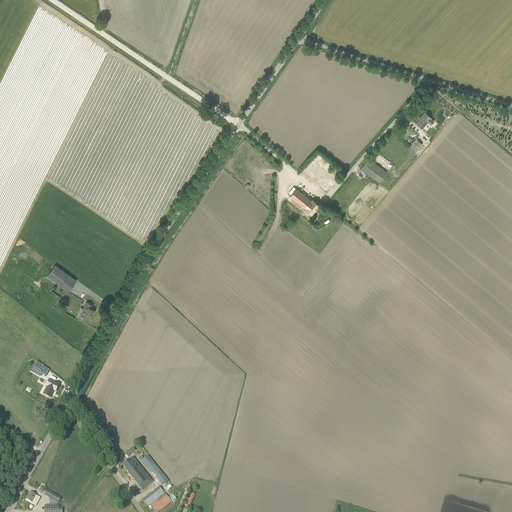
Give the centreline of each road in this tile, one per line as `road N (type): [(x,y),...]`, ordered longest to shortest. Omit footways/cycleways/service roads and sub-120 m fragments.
road 1 (unclassified): [(65,406),(238,128)]
road 2 (unclassified): [(238,128),(328,198),(429,79)]
road 3 (track): [(50,0),(238,128)]
road 4 (unclassified): [(429,79),(299,38)]
road 5 (residential): [(141,511),(65,406)]
road 6 (unclassified): [(7,511),(65,406)]
